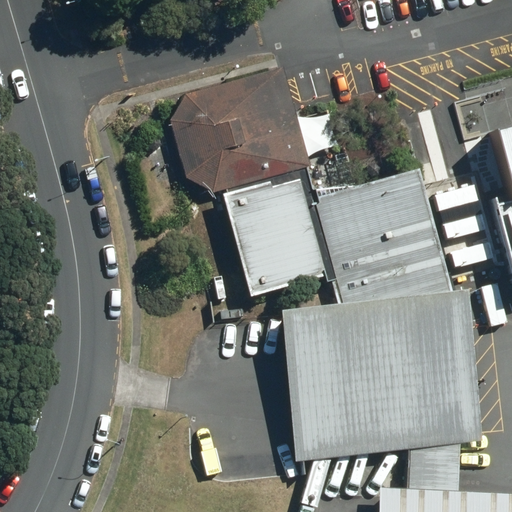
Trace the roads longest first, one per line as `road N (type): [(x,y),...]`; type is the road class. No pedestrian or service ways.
road 1 (residential): [(43,122),(69,217),(79,344),(70,421),(34,511)]
road 2 (unknown): [(438,36),(464,161),(497,255),(511,273)]
road 3 (residential): [(6,3),(43,122)]
